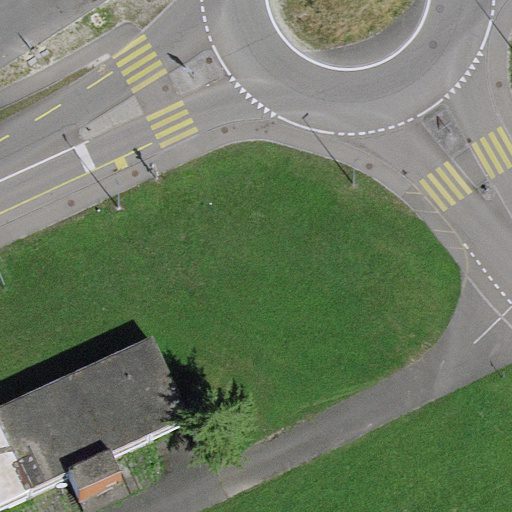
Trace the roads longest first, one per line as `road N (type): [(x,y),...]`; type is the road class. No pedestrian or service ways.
road 1 (primary): [(0,173),(252,44)]
road 2 (primary): [(252,44),(304,90),(343,100),(380,96),(438,59),(464,0)]
